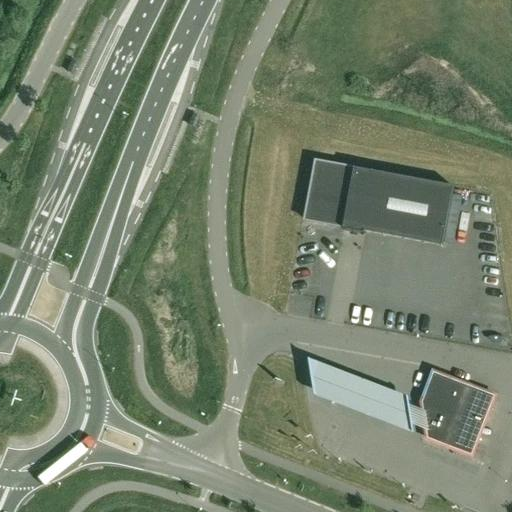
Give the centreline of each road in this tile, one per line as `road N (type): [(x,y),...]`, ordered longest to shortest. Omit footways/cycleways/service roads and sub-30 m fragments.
road 1 (unclassified): [(229,317),(218,229),(222,151),(237,92),(279,0)]
road 2 (primary): [(104,248),(203,0)]
road 3 (primary): [(151,0),(52,212)]
road 4 (unclassified): [(229,317),(450,355)]
road 5 (primary): [(98,410),(84,337),(104,248)]
road 6 (unclassified): [(211,475),(239,375),(229,317)]
road 7 (unclassified): [(73,0),(0,138)]
road 8 (primary): [(2,478),(62,437),(77,406),(76,383)]
road 9 (primary): [(66,361),(66,321),(104,248)]
road 10 (primary): [(52,212),(51,235),(15,325)]
